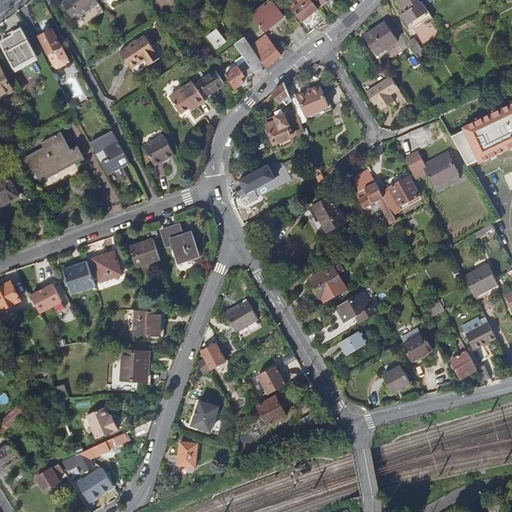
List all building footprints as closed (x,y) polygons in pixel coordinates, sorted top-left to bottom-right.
[(68,0),(64,3),(74,18),(82,13),(83,15),(100,3),(97,0),(68,0)] [(312,0),(299,0),(295,4),(307,19),(320,8),(312,0)] [(420,3),(418,0),(399,0),(407,12),(403,14),(409,24),(412,30),(433,16),(430,11),(423,1),(420,3)] [(272,1),(254,16),(261,26),(266,33),(286,18),(272,1)] [(301,24),(309,33),(310,35),(316,29),(307,19),(301,24)] [(368,36),(379,55),(399,42),(388,23),(368,36)] [(301,24),(290,33),(297,43),(309,33),(301,24)] [(2,42),(16,66),(36,55),(22,29),(14,33),(15,35),(2,42)] [(50,53),(59,68),(71,62),(62,46),(63,46),(54,29),(41,36),(50,53)] [(208,37),(217,49),(226,43),(217,30),(208,37)] [(146,36),(122,53),(133,69),(147,60),(150,64),(160,57),(146,36)] [(237,44),(248,61),(256,72),(258,75),(270,66),(282,56),(267,36),(253,46),(246,37),(237,44)] [(415,39),(411,43),(419,55),(424,52),(415,39)] [(248,61),(228,75),(237,88),(246,83),(242,78),(245,76),(247,78),(256,72),(248,61)] [(0,95),(13,88),(0,64),(0,95)] [(218,70),(201,82),(210,96),(227,84),(218,70)] [(368,93),(377,107),(379,105),(383,112),(396,103),(392,97),(401,91),(392,78),(368,93)] [(194,82),(172,97),(184,114),(197,105),(199,108),(207,102),(194,82)] [(274,93),(281,103),(285,100),(288,105),(293,101),(286,84),(274,93)] [(13,88),(0,95),(0,100),(15,92),(13,88)] [(299,100),(308,120),(331,110),(322,90),(299,100)] [(511,104),(465,128),(465,129),(466,131),(454,138),(470,166),(481,161),(482,163),(482,164),(511,148),(511,104)] [(272,121),(273,124),(269,125),(276,144),(306,131),(297,110),(286,115),(285,114),(277,117),(278,119),(272,121)] [(91,140),(98,152),(104,148),(109,157),(102,160),(109,173),(131,161),(113,128),(91,140)] [(453,136),(454,138),(466,131),(465,129),(453,136)] [(49,139),(66,169),(86,158),(80,146),(72,150),(63,131),(49,139)] [(167,133),(146,144),(154,161),(168,154),(169,157),(177,153),(167,133)] [(45,147),(26,157),(34,173),(38,171),(43,181),(66,169),(49,139),(43,142),(45,147)] [(98,152),(102,160),(109,157),(104,148),(98,152)] [(405,158),(415,175),(416,178),(427,172),(436,187),(460,174),(450,156),(427,168),(417,152),(405,158)] [(246,192),(277,180),(271,164),(240,176),(246,192)] [(353,179),(360,192),(365,189),(367,192),(363,194),(365,197),(360,200),(365,209),(378,202),(382,206),(383,206),(388,203),(382,193),(369,169),(353,179)] [(0,177),(0,208),(21,198),(8,174),(0,177)] [(382,193),(388,203),(391,208),(400,204),(403,210),(423,199),(411,176),(382,193)] [(316,206),(330,234),(348,224),(333,197),(316,206)] [(383,206),(393,224),(398,221),(391,208),(388,203),(383,206)] [(439,218),(451,238),(456,235),(445,215),(439,218)] [(177,226),(164,231),(169,248),(175,246),(182,264),(202,257),(194,232),(181,237),(177,226)] [(132,248),(139,268),(163,260),(156,239),(132,248)] [(95,259),(104,281),(125,274),(117,251),(95,259)] [(65,270),(74,296),(98,287),(89,262),(65,270)] [(335,267),(312,280),(326,304),(349,291),(349,290),(340,276),(347,272),(342,265),(336,268),(335,267)] [(487,265),(466,276),(475,295),(497,283),(487,265)] [(0,322),(1,324),(16,315),(12,308),(25,300),(14,281),(0,289),(0,322)] [(55,284),(34,295),(43,313),(64,301),(55,284)] [(501,288),(506,300),(510,298),(504,287),(501,288)] [(320,307),(329,322),(340,316),(346,312),(351,320),(367,311),(362,303),(357,305),(349,291),(326,304),(320,307)] [(227,313),(238,332),(260,319),(249,300),(227,313)] [(442,302),(428,310),(432,318),(446,311),(442,302)] [(139,310),(138,334),(163,336),(164,312),(143,311),(139,310)] [(340,316),(345,323),(351,320),(346,312),(340,316)] [(463,326),(476,349),(498,337),(490,323),(484,325),(480,317),(463,326)] [(361,332),(341,343),(349,357),(369,346),(361,332)] [(426,334),(406,345),(409,352),(429,341),(426,334)] [(409,352),(415,362),(435,351),(429,341),(409,352)] [(203,353),(207,360),(213,370),(228,362),(218,345),(203,353)] [(20,357),(25,365),(48,360),(45,351),(20,357)] [(127,351),(124,380),(149,382),(151,353),(127,351)] [(452,360),(463,379),(479,370),(469,351),(466,353),(452,360)] [(200,364),(207,375),(213,372),(213,370),(207,360),(200,364)] [(260,376),(270,395),(288,386),(277,366),(260,376)] [(479,370),(485,380),(492,379),(485,366),(479,370)] [(403,367),(383,377),(393,395),(412,385),(403,367)] [(193,374),(196,379),(201,376),(198,371),(193,374)] [(207,375),(209,380),(216,377),(216,376),(213,372),(207,375)] [(45,380),(50,397),(59,395),(52,373),(45,380)] [(196,379),(190,382),(193,388),(199,385),(196,379)] [(278,398),(260,408),(270,427),(288,417),(278,398)] [(193,427),(213,432),(220,434),(224,421),(216,419),(220,406),(200,401),(193,427)] [(1,425),(6,431),(31,409),(26,403),(1,425)] [(298,411),(305,422),(317,415),(310,403),(298,411)] [(112,423),(106,408),(88,417),(99,440),(120,430),(116,421),(112,423)] [(135,429),(139,438),(150,432),(153,421),(135,429)] [(117,438),(80,457),(61,466),(65,472),(85,462),(90,472),(96,469),(93,461),(112,451),(111,451),(121,446),(117,438)] [(0,464),(4,470),(22,459),(12,445),(11,446),(8,441),(0,445),(0,450),(1,452),(0,452),(0,464)] [(205,444),(182,442),(180,465),(202,467),(205,444)] [(46,476),(37,482),(38,485),(41,484),(46,492),(62,482),(60,479),(64,477),(62,474),(65,472),(62,466),(49,475),(48,473),(45,475),(46,476)] [(80,484),(90,499),(102,492),(103,494),(115,487),(104,469),(80,484)]
